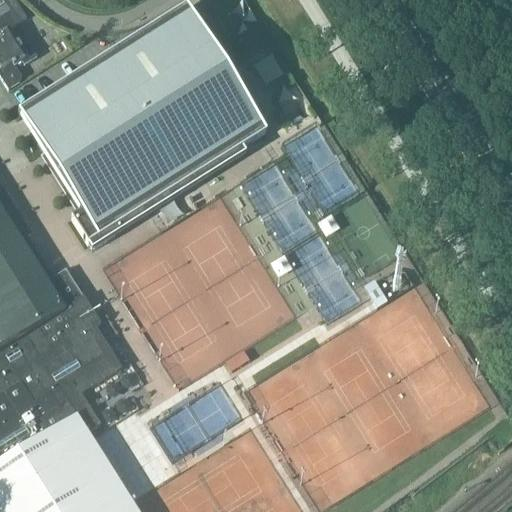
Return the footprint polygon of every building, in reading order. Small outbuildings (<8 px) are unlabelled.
[(0,0),(0,34),(1,36),(10,31),(26,21),(12,0),(0,0)] [(18,116),(81,216),(71,222),(88,249),(92,254),(114,239),(111,234),(266,137),(187,10),(18,116)] [(1,36),(0,36),(0,79),(8,93),(19,86),(21,82),(20,79),(14,69),(21,65),(24,68),(37,60),(24,40),(17,44),(10,31),(1,36)] [(134,511),(87,436),(99,428),(80,397),(116,374),(90,333),(100,327),(83,300),(82,300),(65,273),(52,281),(26,239),(30,236),(0,189),(0,511),(134,511)] [(106,276),(118,276),(118,247),(106,246),(106,276)]
